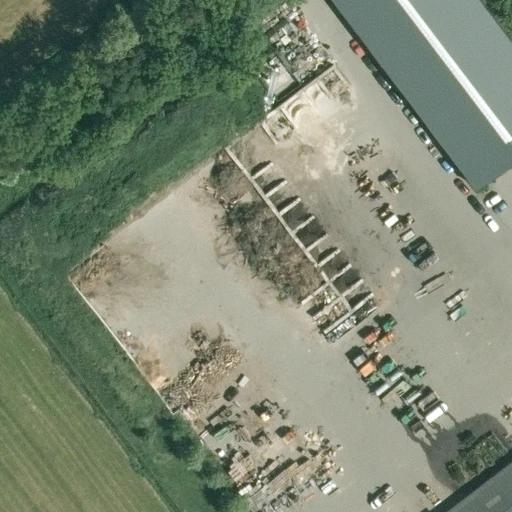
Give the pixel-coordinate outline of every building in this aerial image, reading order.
[(511,43),(479,0),(338,0),(484,193),(511,172),(511,43)] [(360,123),(368,118),(359,101),(350,105),(360,123)] [(309,235),(315,251),(333,244),(327,228),(309,235)] [(237,377),(240,399),(249,398),(247,376),(237,377)] [(511,511),(511,460),(444,511),(511,511)] [(261,486),(249,491),(254,503),(266,498),(261,486)]
